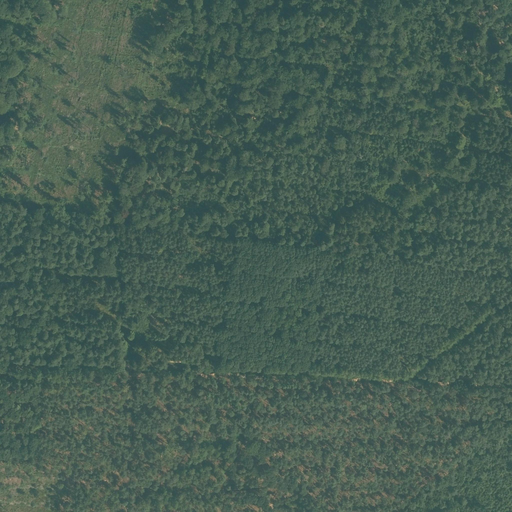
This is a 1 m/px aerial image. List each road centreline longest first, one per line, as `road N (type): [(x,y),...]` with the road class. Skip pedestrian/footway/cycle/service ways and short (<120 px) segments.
road 1 (unclassified): [(511,382),(0,360)]
road 2 (track): [(511,297),(403,378)]
